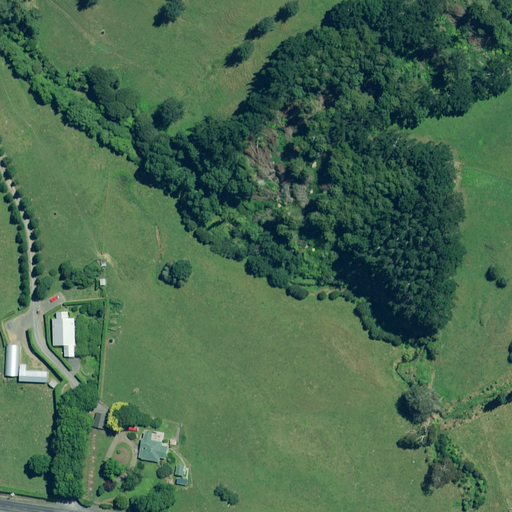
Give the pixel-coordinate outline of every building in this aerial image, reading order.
[(70,319),(70,312),(57,312),(58,319),(53,319),(54,346),(65,346),(65,357),(75,357),(75,345),(76,345),(75,319),(70,319)] [(20,346),(9,345),(8,376),(18,376),(20,346)] [(27,365),(21,365),(20,381),(47,382),(47,372),(26,371),(27,365)] [(58,383),(53,379),(49,384),(54,388),(58,383)] [(162,442),(163,436),(146,432),(145,437),(144,437),(142,448),(143,448),(141,459),(160,462),(161,458),(166,459),(168,447),(162,446),(163,442),(162,442)]
